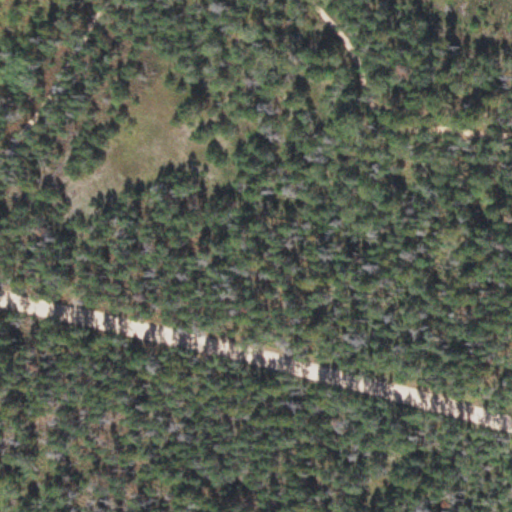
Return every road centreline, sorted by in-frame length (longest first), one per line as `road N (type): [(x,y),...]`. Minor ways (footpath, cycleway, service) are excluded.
road 1 (track): [(511,132),(406,131),(371,99),(349,46),(312,0),(91,31),(45,116),(10,147),(0,175)]
road 2 (residential): [(511,427),(0,300)]
